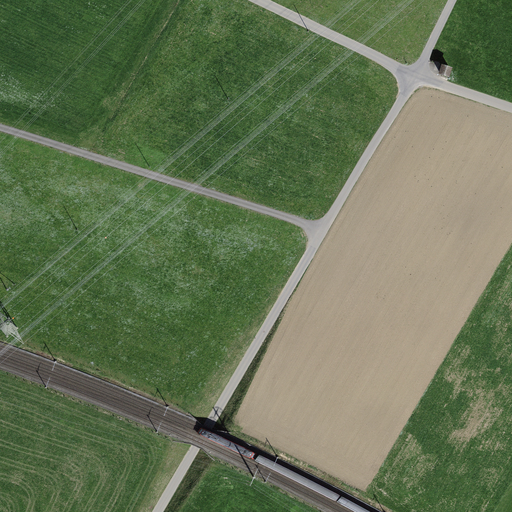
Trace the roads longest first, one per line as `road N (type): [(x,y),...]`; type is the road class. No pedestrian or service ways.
road 1 (track): [(452,0),(157,511)]
road 2 (track): [(0,127),(322,229)]
road 3 (unclassified): [(257,0),(414,75),(511,109)]
